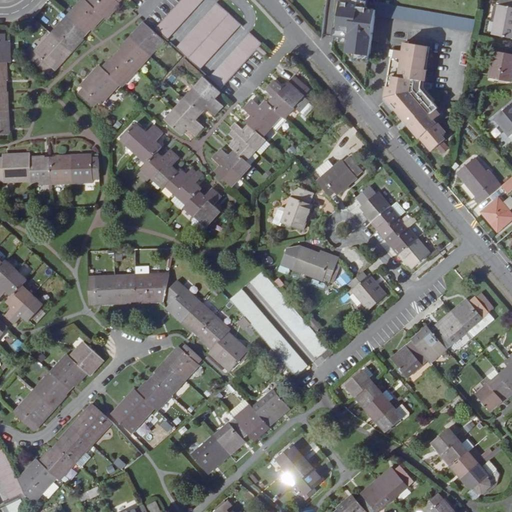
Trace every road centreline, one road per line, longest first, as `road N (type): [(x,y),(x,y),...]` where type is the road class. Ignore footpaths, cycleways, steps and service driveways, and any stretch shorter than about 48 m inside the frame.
road 1 (residential): [(299,34),(473,241)]
road 2 (residential): [(168,342),(129,353),(42,439),(0,431)]
road 3 (residential): [(414,294),(311,382)]
